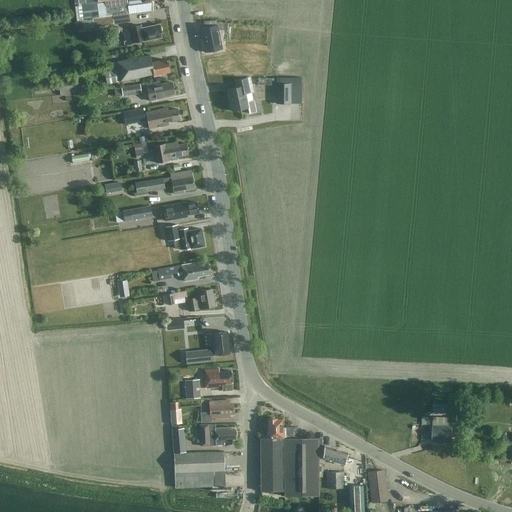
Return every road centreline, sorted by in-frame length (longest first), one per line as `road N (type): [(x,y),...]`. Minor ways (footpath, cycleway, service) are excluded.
road 1 (tertiary): [(256,384),(180,0)]
road 2 (tertiary): [(510,511),(438,487),(256,384)]
road 3 (unclassified): [(256,384),(243,511)]
